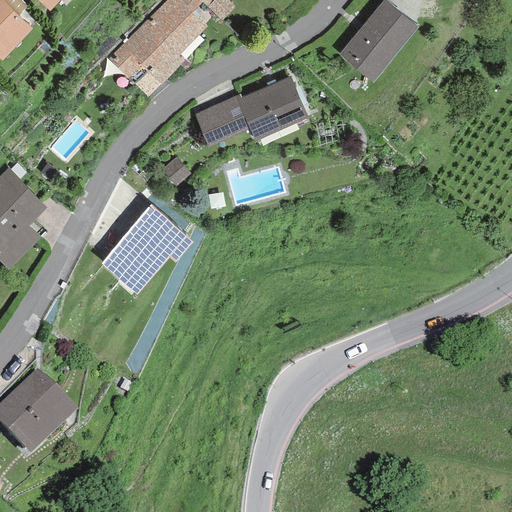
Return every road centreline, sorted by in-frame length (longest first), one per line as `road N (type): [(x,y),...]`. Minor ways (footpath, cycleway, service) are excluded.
road 1 (unclassified): [(335,0),(309,26),(196,82),(150,118),(111,165),(0,350)]
road 2 (secondary): [(511,283),(311,376),(291,396),(266,448),(257,511)]
